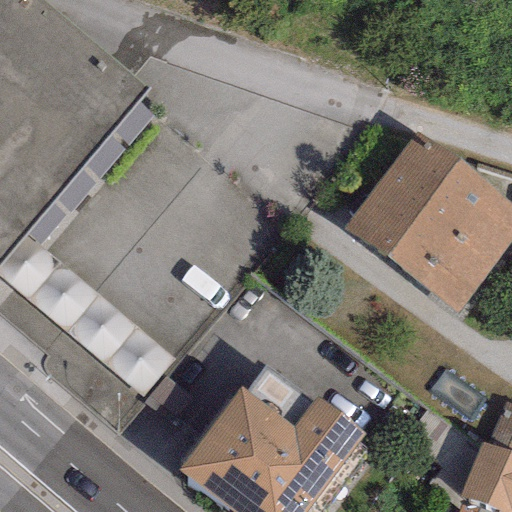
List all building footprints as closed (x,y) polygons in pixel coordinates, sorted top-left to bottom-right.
[(0,0),(0,264),(146,93),(36,0),(0,0)] [(511,236),(511,206),(414,133),(342,229),(454,314),(511,236)] [(304,511),(363,434),(314,397),(291,427),(238,387),(174,471),(229,511),(304,511)] [(511,407),(504,404),(486,446),(511,456),(511,407)] [(511,511),(511,456),(486,446),(479,442),(456,496),(462,498),(494,511),(511,511)] [(494,511),(462,498),(459,505),(456,511),(494,511)]
